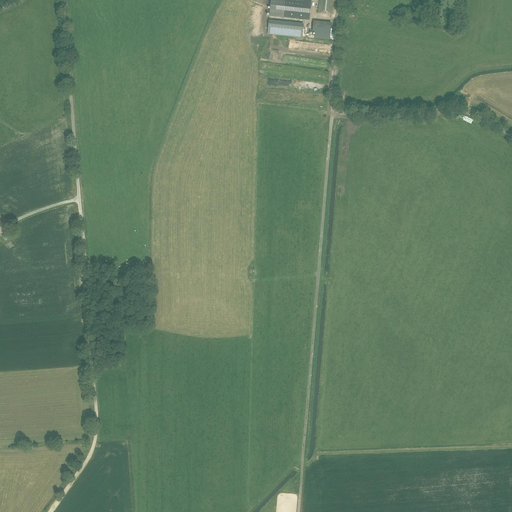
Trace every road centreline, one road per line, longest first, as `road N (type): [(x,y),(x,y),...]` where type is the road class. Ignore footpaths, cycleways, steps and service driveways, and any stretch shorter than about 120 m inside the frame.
road 1 (track): [(50,511),(80,467),(93,428),(78,213)]
road 2 (unclassified): [(511,135),(464,108),(331,111),(338,0)]
road 3 (unclassified): [(78,213),(63,0)]
